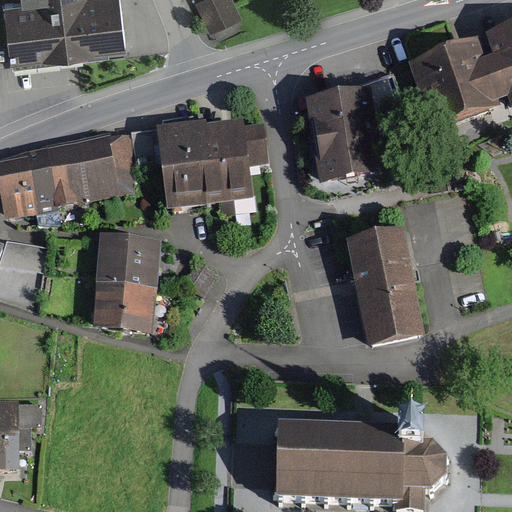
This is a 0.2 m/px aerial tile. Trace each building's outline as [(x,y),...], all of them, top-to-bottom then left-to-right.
[(4,0),(11,60),(72,53),(126,46),(120,0),(4,0)] [(230,0),(207,0),(196,5),(209,34),(239,21),(230,0)] [(511,31),(411,68),(434,130),(499,106),(497,101),(508,97),(511,108),(511,31)] [(387,171),(380,131),(412,120),(395,73),(361,85),(363,92),(310,101),(324,182),(387,171)] [(205,133),(213,207),(254,203),(250,170),(269,168),(264,131),(245,133),(244,127),(205,133)] [(213,207),(205,133),(204,128),(160,133),(170,212),(213,207)] [(39,230),(61,230),(57,213),(139,195),(126,136),(23,159),(36,219),(39,230)] [(23,159),(0,164),(0,193),(5,224),(36,219),(23,159)] [(404,230),(349,240),(360,299),(369,346),(424,336),(404,230)] [(102,243),(98,287),(155,291),(159,247),(133,245),(102,243)] [(45,248),(9,245),(2,271),(44,274),(45,248)] [(198,267),(185,284),(202,296),(214,279),(198,267)] [(98,287),(95,330),(151,336),(153,312),(155,291),(98,287)] [(21,403),(0,402),(0,472),(6,472),(21,472),(21,451),(31,451),(31,430),(38,430),(37,406),(21,407),(21,403)] [(274,466),(273,505),(424,509),(425,495),(442,490),(447,479),(448,456),(439,448),(426,442),(424,426),(276,420),(274,466)]
